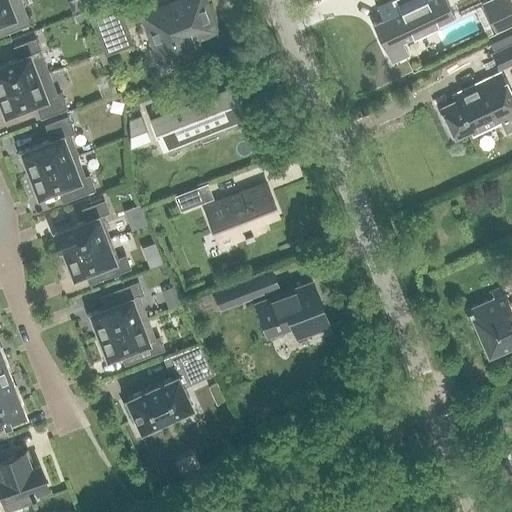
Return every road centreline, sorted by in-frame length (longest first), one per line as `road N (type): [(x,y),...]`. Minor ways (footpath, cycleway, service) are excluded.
road 1 (unclassified): [(475,511),(284,6)]
road 2 (residential): [(66,427),(4,276),(2,236)]
road 3 (track): [(398,418),(243,511)]
